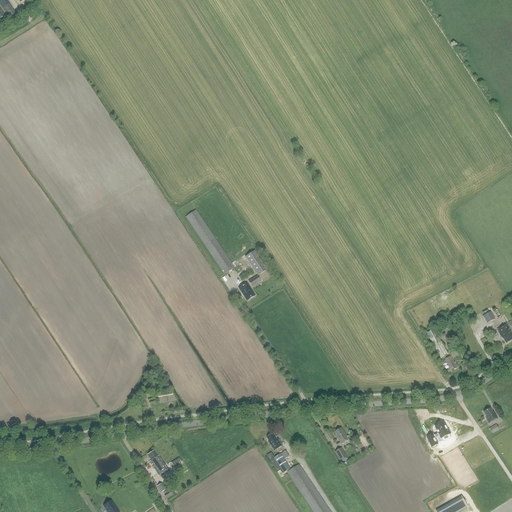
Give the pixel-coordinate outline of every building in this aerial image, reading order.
[(0,0),(0,18),(7,14),(12,21),(18,17),(6,0),(0,0)] [(224,275),(234,268),(196,210),(186,217),(224,275)] [(258,276),(267,270),(255,250),(245,257),(257,276),(258,276)] [(252,287),(261,281),(258,276),(257,276),(249,281),(252,287)] [(248,282),(239,288),(247,301),(255,295),(256,295),(248,282)] [(499,318),(509,312),(505,305),(495,310),(499,318)] [(483,316),(487,323),(495,319),(491,312),(489,313),(485,316),(483,316)] [(506,344),(511,340),(511,331),(508,324),(497,330),(502,338),(503,337),(506,344)] [(439,355),(441,359),(449,355),(434,329),(426,334),(439,355)] [(451,356),(445,360),(451,370),(451,369),(452,371),(457,368),(451,356)] [(489,424),(498,419),(494,411),(493,412),(491,408),(484,412),(487,418),(486,418),(489,424)] [(435,438),(439,436),(441,439),(451,434),(449,429),(448,430),(444,423),(443,422),(440,424),(440,425),(435,427),(438,433),(434,435),(433,434),(427,437),(432,447),(438,444),(435,438)] [(497,425),(490,429),(493,434),(500,430),(497,425)] [(342,444),(349,440),(342,428),(335,432),(342,444)] [(273,434),(267,438),(269,441),(270,444),(274,451),(283,445),(279,440),(278,440),(273,434)] [(342,448),(335,452),(342,463),(348,459),(342,448)] [(167,469),(168,468),(159,456),(158,457),(154,451),(148,455),(151,460),(150,461),(160,475),(168,469),(167,469)] [(283,474),(291,469),(281,454),(270,461),(278,473),(280,471),(283,474)] [(181,464),(178,459),(171,463),(174,467),(178,464),(179,466),(181,464)] [(313,511),(330,511),(299,464),(287,472),(313,511)] [(168,486),(165,482),(162,484),(162,483),(157,486),(162,493),(166,490),(165,488),(168,486)] [(114,495),(111,496),(112,498),(120,495),(116,485),(111,487),(114,495)] [(436,511),(459,511),(468,507),(462,496),(436,511)] [(118,511),(112,501),(104,506),(107,511),(118,511)]
